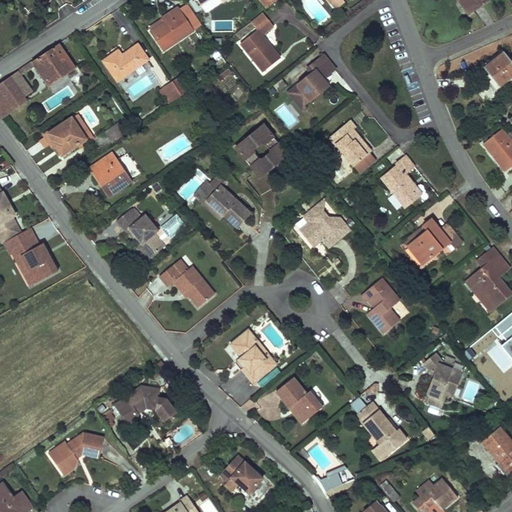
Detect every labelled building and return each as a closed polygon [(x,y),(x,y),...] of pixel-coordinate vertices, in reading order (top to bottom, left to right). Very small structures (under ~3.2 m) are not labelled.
[(277,0),(260,0),(267,8),(277,0)] [(328,0),(337,9),(345,2),(343,0),(352,0),(328,0)] [(466,0),(458,0),(469,15),(474,11),(466,0)] [(466,0),(474,11),(488,1),(487,0),(466,0)] [(166,22),(152,31),(164,50),(193,31),(178,8),(164,18),(166,22)] [(262,12),(251,22),(258,30),(241,43),(263,72),(281,58),(263,36),(274,26),(262,12)] [(166,22),(164,18),(149,27),(152,31),(166,22)] [(35,66),(49,87),(76,69),(59,44),(32,62),(35,66)] [(123,57),(119,51),(104,60),(118,81),(149,60),(139,45),(126,52),(128,54),(123,57)] [(511,77),(511,62),(503,52),(484,67),(492,77),(488,81),(495,90),(511,77)] [(335,69),(323,55),(308,68),(311,72),(299,82),(301,85),(293,91),(304,104),(311,98),(313,100),(326,89),(320,81),(323,78),(335,69)] [(19,71),(22,75),(30,69),(27,65),(19,71)] [(232,72),(229,69),(221,74),(224,78),(232,72)] [(19,71),(10,76),(24,98),(28,94),(32,92),(22,75),(19,71)] [(134,93),(157,85),(154,75),(130,83),(134,93)] [(0,114),(2,117),(31,99),(28,94),(24,98),(10,76),(0,83),(0,114)] [(180,77),(173,81),(183,96),(190,91),(180,77)] [(283,78),(273,86),(278,92),(288,85),(283,78)] [(320,81),(326,89),(330,86),(323,78),(320,81)] [(183,96),(173,81),(163,88),(173,103),(183,96)] [(304,104),(293,91),(290,94),(302,109),(305,106),(304,104)] [(54,142),(61,154),(62,156),(79,145),(81,149),(95,140),(79,115),(74,119),(73,117),(49,133),(55,142),(54,142)] [(351,119),(330,136),(353,165),(354,164),(369,153),(371,151),(364,143),(359,146),(354,140),(359,136),(353,129),(356,126),(351,119)] [(106,133),(112,143),(128,133),(121,122),(106,133)] [(265,173),(281,160),(274,151),(280,145),(263,125),(235,148),(245,160),(248,157),(253,163),(250,166),(255,172),(265,173)] [(502,129),(488,140),(496,152),(492,155),(505,172),(511,166),(511,142),(506,135),(502,129)] [(55,142),(49,133),(45,136),(57,157),(61,154),(54,142),(55,142)] [(359,146),(364,143),(359,136),(354,140),(359,146)] [(496,152),(488,140),(483,144),(492,155),(496,152)] [(274,151),(281,160),(287,154),(280,145),(274,151)] [(369,153),(354,164),(360,171),(374,159),(369,153)] [(113,154),(89,169),(107,198),(131,183),(113,154)] [(408,158),(406,156),(397,163),(398,165),(382,178),(405,206),(417,195),(408,185),(412,182),(406,175),(415,167),(408,158)] [(206,200),(224,216),(237,229),(252,213),(221,184),(224,180),(218,175),(210,183),(216,189),(206,200)] [(408,185),(417,195),(421,193),(412,182),(408,185)] [(216,189),(210,183),(197,197),(220,219),(224,216),(206,200),(216,189)] [(15,215),(0,187),(0,223),(1,223),(4,230),(15,224),(12,217),(15,215)] [(350,230),(340,217),(333,223),(328,217),(324,213),(318,206),(305,216),(310,223),(301,229),(311,242),(316,238),(320,243),(324,240),(329,247),(350,230)] [(141,219),(132,209),(117,221),(126,232),(128,230),(134,238),(137,235),(142,243),(140,245),(150,258),(165,246),(169,243),(158,230),(146,215),(141,219)] [(427,230),(409,245),(423,263),(450,242),(455,249),(463,242),(452,229),(444,235),(440,230),(432,220),(424,226),(427,230)] [(448,224),(440,230),(444,235),(452,229),(448,224)] [(427,230),(424,226),(405,241),(409,245),(427,230)] [(11,247),(34,234),(30,227),(4,241),(11,253),(13,252),(11,247)] [(42,248),(34,234),(11,247),(13,252),(33,289),(61,273),(46,246),(42,248)] [(137,235),(134,238),(140,245),(142,243),(137,235)] [(316,238),(311,242),(315,247),(320,243),(316,238)] [(150,258),(140,245),(136,248),(146,261),(150,258)] [(484,268),(500,255),(495,250),(494,248),(478,261),(484,268)] [(470,279),(494,308),(511,294),(498,277),(495,272),(506,263),(500,255),(484,268),(470,279)] [(183,258),(175,264),(182,273),(190,267),(183,258)] [(495,272),(498,277),(510,267),(506,263),(495,272)] [(187,290),(191,295),(199,307),(215,294),(193,266),(190,267),(182,273),(175,264),(160,276),(169,286),(175,281),(184,293),(187,290)] [(370,317),(384,334),(400,321),(390,308),(400,300),(383,278),(361,295),(366,302),(369,299),(375,307),(378,310),(370,317)] [(494,308),(470,279),(464,284),(471,293),(474,290),(491,311),(494,308)] [(378,310),(375,307),(367,313),(370,317),(378,310)] [(244,368),(241,370),(253,384),(276,365),(267,353),(263,356),(254,344),(258,342),(249,330),(231,344),(242,358),(238,360),(244,368)] [(263,356),(267,353),(258,342),(254,344),(263,356)] [(442,393),(446,395),(453,398),(461,377),(451,373),(452,369),(442,365),(443,362),(437,353),(424,363),(430,371),(438,374),(438,377),(433,379),(427,394),(430,395),(440,399),(442,393)] [(244,368),(238,360),(236,363),(241,370),(244,368)] [(161,361),(157,364),(163,372),(167,369),(161,361)] [(451,373),(461,377),(462,373),(452,369),(451,373)] [(293,405),(305,421),(323,407),(310,391),(307,394),(294,378),(276,392),(289,408),(293,405)] [(424,398),(430,381),(421,378),(415,395),(424,398)] [(148,408),(156,409),(165,421),(177,413),(167,399),(158,398),(160,389),(142,386),(125,398),(128,401),(117,409),(128,425),(138,418),(139,413),(137,411),(143,407),(148,408)] [(440,399),(430,395),(427,402),(441,408),(446,395),(442,393),(440,399)] [(128,401),(125,398),(114,406),(117,409),(128,401)] [(386,423),(388,420),(372,402),(356,415),(380,444),(378,446),(387,456),(407,439),(399,429),(397,431),(390,423),(388,425),(386,423)] [(293,405),(289,408),(302,424),(305,421),(293,405)] [(140,422),(138,418),(128,425),(131,429),(140,422)] [(511,440),(498,423),(478,434),(483,441),(482,442),(507,473),(511,469),(511,440)] [(81,452),(85,453),(100,457),(105,437),(84,433),(68,444),(66,442),(58,447),(60,452),(52,457),(60,469),(68,464),(74,467),(78,459),(78,458),(76,456),(81,452)] [(387,456),(378,446),(374,450),(382,460),(387,456)] [(49,453),(52,457),(60,452),(58,447),(49,453)] [(238,455),(221,474),(229,481),(233,477),(250,494),(264,479),(238,455)] [(68,464),(60,469),(63,475),(74,467),(68,464)] [(419,511),(426,511),(432,507),(437,504),(439,506),(443,510),(458,497),(443,479),(433,487),(420,497),(413,503),(419,511)] [(384,490),(391,485),(387,480),(380,485),(384,490)] [(420,497),(433,487),(429,481),(416,492),(420,497)] [(15,500),(22,511),(26,511),(33,508),(23,492),(14,498),(4,482),(0,484),(0,511),(14,511),(9,504),(15,500)] [(385,497),(373,483),(367,488),(379,502),(385,497)] [(391,485),(384,490),(394,503),(401,497),(391,485)] [(355,490),(346,494),(349,500),(357,496),(355,490)] [(194,511),(198,510),(189,495),(180,501),(181,502),(167,511),(194,511)] [(200,504),(204,511),(217,511),(210,498),(200,504)] [(9,504),(14,511),(22,511),(15,500),(9,504)] [(386,511),(382,506),(380,507),(376,502),(364,511),(386,511)]
